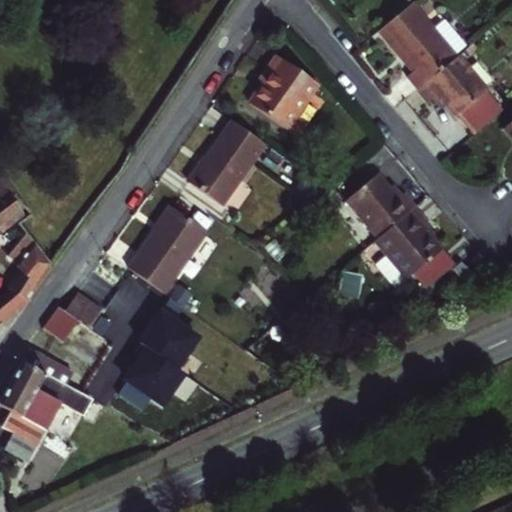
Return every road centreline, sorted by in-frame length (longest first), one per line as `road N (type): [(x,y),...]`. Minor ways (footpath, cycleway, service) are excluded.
road 1 (residential): [(0,373),(255,0)]
road 2 (tertiary): [(511,337),(132,511)]
road 3 (residential): [(497,241),(285,0)]
